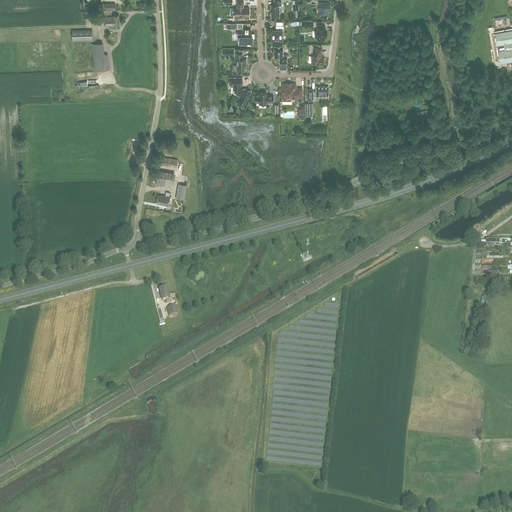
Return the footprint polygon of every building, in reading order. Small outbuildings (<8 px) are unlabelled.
[(273,0),(274,5),(270,5),(271,17),(272,17),(272,18),(277,18),(277,17),(279,17),(279,12),(279,10),(282,10),(281,5),(281,0),(273,0)] [(235,15),(238,15),(238,19),(245,19),(245,15),(249,15),(249,8),(243,8),(243,1),(237,1),(237,8),(235,8),(235,15)] [(330,3),(319,3),(319,11),(322,11),(322,15),(327,16),(327,11),(329,11),(330,3)] [(85,11),(86,21),(94,20),(94,11),(85,11)] [(109,28),(112,28),(113,28),(119,28),(119,15),(113,15),(113,16),(104,17),(104,27),(109,27),(109,28)] [(324,25),(317,25),(317,30),(315,30),(315,37),(318,37),(318,41),(324,41),(324,37),(326,37),(326,30),(324,30),(324,25)] [(272,30),(271,40),(282,40),(282,31),(283,31),(283,29),(278,29),(278,30),(272,30)] [(511,29),(496,33),(501,63),(511,61),(511,29)] [(92,30),(72,30),(72,41),(92,41),(92,30)] [(238,37),(238,38),(239,38),(239,42),(239,44),(242,44),(247,44),(249,44),(250,44),(251,44),(253,44),(253,38),(254,38),(254,34),(252,34),(252,35),(251,35),(251,30),(242,30),(242,33),(238,33),(238,37)] [(104,54),(102,43),(92,44),(96,71),(109,69),(107,54),(104,54)] [(283,55),(283,46),(274,46),(274,58),(279,58),(279,64),(287,64),(287,55),(283,55)] [(321,49),(314,48),(313,56),(312,55),(311,63),(323,65),(324,57),(321,57),(320,54),(321,49)] [(237,71),(245,71),(245,64),(246,64),(246,59),(242,59),(242,54),(236,54),(236,65),(237,65),(237,71)] [(233,85),(233,90),(235,90),(237,93),(236,94),(240,96),(236,104),(243,108),(251,92),(244,88),(244,90),(242,89),(241,86),(241,87),(241,85),(242,85),(242,77),(229,77),(229,85),(233,85)] [(283,84),(282,86),(282,98),(286,98),(286,99),(287,100),(288,101),(289,101),(290,101),(291,100),(292,99),(292,98),(302,98),(302,89),(296,89),(296,86),(294,84),(283,84)] [(313,89),(307,89),(307,99),(313,99),(313,96),(316,96),(328,96),(328,86),(316,86),(316,91),(313,91),(313,89)] [(273,102),(273,96),(266,96),(266,93),(259,93),(259,96),(256,96),(256,103),(259,103),(259,104),(266,104),(266,102),(273,102)] [(177,165),(178,160),(162,157),(161,162),(177,165)] [(156,184),(173,187),(175,173),(158,170),(156,184)] [(184,199),(186,185),(178,184),(176,198),(184,199)] [(170,197),(169,197),(170,193),(166,192),(165,196),(158,194),(156,204),(168,206),(170,197)] [(166,302),(171,301),(169,294),(167,295),(165,287),(159,289),(162,300),(165,299),(166,302)] [(169,316),(178,313),(176,305),(167,307),(169,316)]
